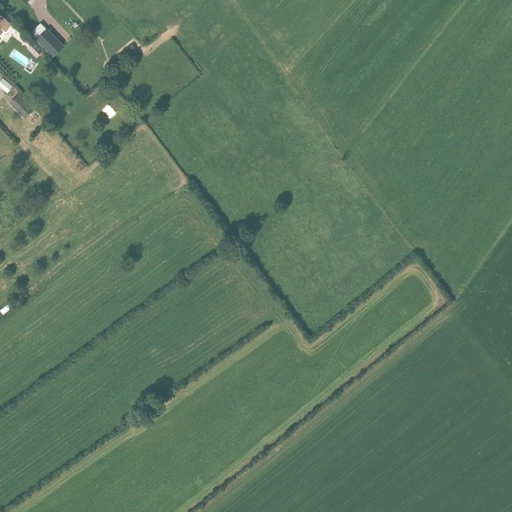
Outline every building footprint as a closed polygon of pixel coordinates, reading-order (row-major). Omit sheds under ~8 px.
[(52,29),(65,41),(70,35),(57,23),(52,29)] [(46,29),(36,39),(35,39),(52,57),(64,46),(47,28),(46,29)] [(29,45),(38,56),(43,51),(34,41),(29,45)] [(131,45),(106,66),(112,72),(136,52),(131,45)] [(2,78),(0,81),(0,87),(7,93),(12,87),(2,78)] [(19,96),(11,102),(25,118),(33,111),(19,96)]
